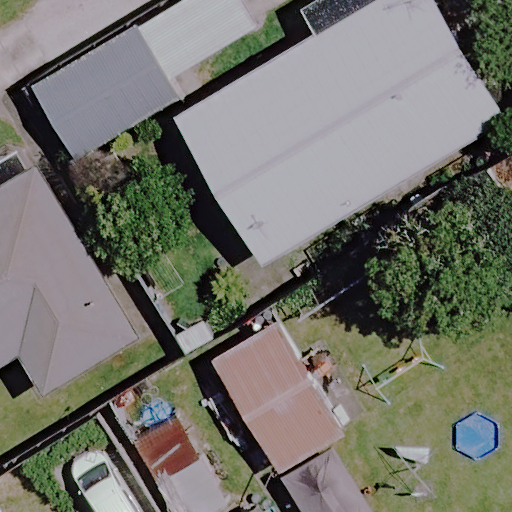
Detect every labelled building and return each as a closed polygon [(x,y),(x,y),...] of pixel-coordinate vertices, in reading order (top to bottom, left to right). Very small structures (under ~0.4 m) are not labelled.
[(256,28),(238,0),(188,0),(35,94),(76,161),(167,105),(157,89),(256,28)] [(504,122),(433,0),(381,0),(177,118),(260,263),(504,122)] [(134,341),(40,168),(0,189),(0,367),(19,357),(38,393),(134,341)] [(351,430),(283,320),(210,365),(277,475),(351,430)] [(135,511),(87,427),(0,476),(0,511),(135,511)] [(257,511),(252,502),(234,511),(257,511)]
